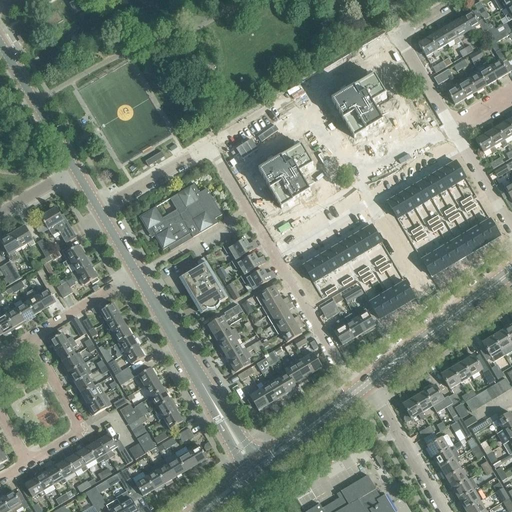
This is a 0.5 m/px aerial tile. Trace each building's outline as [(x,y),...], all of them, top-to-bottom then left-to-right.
[(69,4),(75,14),(81,10),(75,0),(69,4)] [(511,0),(494,0),(501,11),(505,9),(511,4),(511,0)] [(484,21),(489,18),(480,3),(474,6),(477,10),(484,21)] [(484,21),(477,10),(460,20),(468,32),(479,26),(483,33),(489,43),(494,40),(484,21)] [(45,32),(63,21),(57,11),(51,15),(52,16),(41,23),(40,23),(45,32)] [(468,32),(460,20),(450,26),(458,39),(458,38),(468,32)] [(506,24),(495,30),(491,23),(487,26),(491,33),(494,38),(509,29),(506,24)] [(458,39),(450,26),(439,32),(447,45),(453,41),(456,45),(461,43),(458,38),(458,39)] [(511,34),(509,29),(494,38),(497,43),(510,35),(511,38),(511,34)] [(430,38),(429,38),(436,51),(437,51),(447,45),(439,32),(436,34),(435,33),(429,36),(430,38)] [(436,51),(429,38),(418,45),(426,58),(432,54),(436,59),(440,56),(437,51),(436,51)] [(489,68),(497,81),(511,71),(511,69),(510,67),(494,40),(489,43),(500,61),(489,67),(489,68)] [(467,55),(473,52),(469,46),(464,49),(467,55)] [(462,58),(467,55),(464,49),(459,52),(462,58)] [(478,60),(483,57),(480,51),(474,54),(478,60)] [(446,68),(452,64),(448,59),(443,62),(446,68)] [(462,69),(467,66),(464,61),(458,64),(462,69)] [(436,74),(446,68),(443,62),(432,68),(436,74)] [(479,74),(478,74),(486,87),(497,81),(489,68),(489,67),(487,63),(476,70),(479,74)] [(457,72),(462,69),(458,64),(453,67),(457,72)] [(448,70),(433,79),(438,86),(452,77),(448,70)] [(476,93),(486,87),(478,74),(468,80),(476,93)] [(374,75),(331,101),(354,139),(383,122),(372,104),(386,95),(374,75)] [(468,80),(457,86),(465,99),(476,93),(468,80)] [(455,106),(465,99),(457,86),(447,93),(455,106)] [(398,97),(380,104),(383,110),(400,103),(398,97)] [(305,113),(229,152),(237,167),(313,128),(305,113)] [(500,124),(501,126),(496,128),(504,141),(505,141),(511,136),(511,130),(507,122),(506,120),(500,124)] [(486,134),(494,147),(500,144),(503,149),(508,146),(505,141),(504,141),(496,128),(486,134)] [(497,152),(494,147),(486,134),(475,141),(483,154),(489,150),(493,155),(497,152)] [(315,142),(303,146),(305,151),(317,147),(315,142)] [(301,145),(258,171),(281,210),(310,192),(299,174),(313,165),(301,145)] [(493,170),(503,164),(500,158),(489,164),(493,170)] [(455,163),(446,168),(456,185),(465,179),(455,163)] [(498,178),(508,172),(505,166),(494,173),(498,178)] [(446,168),(438,173),(448,189),(456,185),(446,168)] [(438,173),(430,178),(440,194),(448,189),(438,173)] [(511,177),(507,180),(511,185),(499,192),(503,200),(509,197),(511,202),(511,177)] [(430,178),(421,183),(431,199),(440,194),(430,178)] [(421,183),(413,188),(423,204),(431,199),(421,183)] [(139,218),(148,232),(151,231),(163,251),(182,240),(184,244),(187,242),(184,238),(194,232),(197,236),(218,223),(215,219),(222,216),(206,189),(199,193),(194,185),(139,218)] [(413,188),(405,192),(415,209),(423,204),(413,188)] [(405,192),(397,197),(407,214),(415,209),(405,192)] [(397,197),(388,203),(397,219),(407,214),(397,197)] [(44,223),(43,223),(44,225),(45,225),(48,230),(52,236),(58,233),(59,234),(60,234),(66,244),(76,238),(65,218),(62,220),(56,209),(49,213),(48,211),(40,216),(41,217),(44,223)] [(490,220),(481,226),(490,242),(500,237),(490,220)] [(371,226),(362,232),(372,249),(381,243),(371,226)] [(481,226),(472,231),(482,247),(490,242),(481,226)] [(21,248),(28,244),(30,248),(35,245),(24,227),(12,234),(21,248)] [(472,231),(464,236),(474,252),(482,247),(472,231)] [(362,232),(354,237),(364,253),(372,249),(362,232)] [(21,248),(12,234),(0,241),(9,255),(15,252),(21,248)] [(464,236),(456,241),(466,257),(474,252),(464,236)] [(354,237),(346,242),(356,258),(364,253),(354,237)] [(238,238),(222,247),(227,255),(232,253),(235,260),(231,262),(232,263),(246,254),(257,248),(254,243),(251,245),(249,246),(245,240),(240,243),(238,239),(239,238),(238,238)] [(46,259),(50,256),(51,255),(42,240),(37,243),(46,259)] [(456,241),(448,245),(457,262),(466,257),(456,241)] [(346,242),(337,247),(347,263),(356,258),(346,242)] [(448,245),(439,250),(449,267),(457,262),(448,245)] [(66,269),(72,265),(85,258),(82,253),(84,252),(80,246),(79,247),(78,246),(71,251),(69,248),(62,252),(67,261),(63,264),(66,269)] [(337,247),(329,251),(339,268),(347,263),(337,247)] [(439,250),(431,255),(441,272),(449,267),(439,250)] [(53,261),(61,257),(58,251),(51,255),(50,256),(53,261)] [(329,251),(321,256),(331,273),(339,268),(329,251)] [(246,254),(232,263),(236,270),(240,268),(244,275),(240,277),(240,278),(255,269),(266,263),(263,258),(260,260),(258,261),(254,255),(249,258),(246,254)] [(431,255),(422,261),(432,277),(441,272),(431,255)] [(321,256),(313,261),(323,278),(331,273),(321,256)] [(73,279),(78,276),(91,268),(85,258),(72,265),(76,271),(70,275),(72,279),(73,279)] [(313,261),(304,267),(313,283),(323,278),(313,261)] [(11,276),(16,273),(10,262),(5,265),(11,276)] [(0,269),(10,285),(15,282),(11,276),(5,265),(0,267),(0,269)] [(220,305),(220,303),(228,299),(227,299),(227,298),(222,290),(217,281),(212,273),(212,272),(208,266),(184,280),(199,305),(201,305),(201,306),(202,307),(203,308),(204,309),(205,309),(206,310),(207,311),(208,311),(209,311),(210,311),(212,311),(213,311),(214,311),(215,310),(216,309),(217,309),(218,308),(219,307),(220,306),(220,305)] [(91,268),(78,276),(73,279),(72,279),(67,282),(62,285),(68,296),(73,293),(69,286),(81,280),(84,286),(90,283),(92,285),(99,281),(97,279),(97,278),(91,268)] [(240,278),(245,285),(249,283),(254,290),(275,278),(272,273),(269,275),(266,276),(263,270),(258,273),(255,269),(240,278)] [(52,296),(56,294),(42,270),(38,272),(48,290),(42,294),(39,290),(35,292),(38,296),(45,309),(56,303),(52,296)] [(20,290),(25,288),(21,282),(16,285),(20,290)] [(405,282),(395,288),(405,305),(414,299),(405,282)] [(230,292),(236,289),(232,283),(226,287),(230,292)] [(262,308),(279,297),(277,294),(278,292),(282,289),(279,284),(274,287),(262,294),(261,292),(255,296),(262,308)] [(14,294),(20,290),(16,285),(11,288),(14,294)] [(63,299),(68,296),(62,285),(57,288),(63,299)] [(347,303),(363,293),(359,287),(343,297),(347,303)] [(395,288),(387,293),(397,309),(405,305),(395,288)] [(27,303),(35,316),(45,309),(38,296),(35,292),(34,290),(28,294),(26,301),(27,303)] [(387,293),(379,298),(389,314),(397,309),(387,293)] [(281,300),(279,297),(262,308),(267,317),(270,315),(290,303),(287,298),(283,301),(281,300)] [(379,298),(370,303),(380,320),(389,314),(379,298)] [(16,309),(24,322),(25,324),(32,320),(31,318),(35,316),(27,303),(23,305),(20,301),(14,305),(16,309)] [(100,312),(106,322),(119,315),(113,304),(107,307),(104,302),(97,307),(100,312)] [(324,315),(337,307),(333,302),(320,309),(324,315)] [(290,316),(288,312),(289,311),(293,308),(290,303),(270,315),(267,317),(273,326),(290,316)] [(12,312),(6,315),(13,328),(14,330),(21,326),(20,324),(24,322),(16,309),(14,305),(13,304),(9,306),(12,312)] [(209,337),(210,338),(228,328),(225,323),(242,313),(238,306),(224,314),(225,316),(222,318),(208,326),(208,327),(206,328),(210,334),(209,337)] [(327,320),(340,313),(337,307),(324,315),(327,320)] [(370,332),(376,328),(366,310),(359,314),(357,311),(353,314),(356,319),(364,333),(369,330),(370,332)] [(353,339),(364,333),(356,319),(353,314),(342,320),(345,326),(353,339)] [(6,315),(0,318),(0,330),(3,335),(13,328),(6,315)] [(106,322),(112,333),(125,326),(119,315),(106,322)] [(281,333),(301,322),(298,317),(294,319),(292,319),(290,316),(273,326),(278,336),(282,334),(281,333)] [(89,333),(94,329),(88,319),(82,322),(89,333)] [(353,339),(345,326),(342,320),(331,327),(342,346),(343,346),(344,347),(350,344),(349,342),(353,340),(353,339)] [(281,333),(282,334),(287,343),(302,335),(299,331),(300,329),(304,327),(301,322),(281,333)] [(81,337),(86,334),(80,324),(74,327),(81,337)] [(132,336),(125,326),(112,333),(119,344),(132,336)] [(217,347),(233,337),(237,335),(234,330),(231,333),(228,328),(210,338),(211,340),(213,340),(217,347)] [(92,338),(97,335),(94,329),(89,333),(92,338)] [(511,345),(504,331),(493,337),(501,352),(504,356),(511,351),(511,345)] [(56,352),(69,344),(74,341),(71,337),(66,340),(63,334),(50,342),(56,352)] [(221,357),(225,355),(225,354),(239,346),(236,342),(240,339),(237,335),(233,337),(217,347),(221,353),(220,355),(221,357)] [(122,349),(125,355),(138,347),(140,346),(136,339),(134,340),(132,336),(119,344),(113,347),(117,352),(122,349)] [(297,348),(307,342),(304,337),(294,343),(297,348)] [(501,352),(493,337),(482,344),(494,363),(504,356),(501,352)] [(87,348),(92,345),(89,340),(84,343),(87,348)] [(56,352),(62,363),(75,355),(71,349),(76,346),(74,341),(69,344),(56,352)] [(253,350),(262,346),(260,342),(251,347),(253,350)] [(90,354),(96,350),(92,345),(87,348),(90,354)] [(101,354),(107,351),(104,346),(98,349),(101,354)] [(230,364),(248,353),(245,349),(242,351),(239,346),(225,354),(225,355),(230,364)] [(255,354),(264,349),(262,346),(253,350),(255,354)] [(144,358),(138,347),(125,355),(131,365),(144,358)] [(108,365),(113,361),(107,351),(101,354),(108,365)] [(248,353),(230,364),(228,365),(232,372),(231,374),(232,376),(236,374),(250,365),(247,360),(251,358),(248,353)] [(322,369),(313,354),(304,360),(312,375),(313,377),(323,371),(322,369)] [(67,374),(68,373),(81,366),(75,355),(62,363),(65,367),(63,368),(67,374)] [(473,356),(463,363),(471,377),(482,370),(473,356)] [(303,380),(304,382),(313,377),(312,375),(304,360),(299,363),(297,359),(292,362),(303,380)] [(102,361),(96,364),(100,369),(105,366),(102,361)] [(295,388),(295,387),(297,390),(298,389),(298,388),(298,386),(304,382),(303,380),(292,362),(287,365),(290,369),(284,372),(286,375),(287,375),(295,388)] [(267,372),(265,370),(261,363),(257,365),(263,375),(267,372)] [(463,363),(452,369),(461,383),(471,377),(463,363)] [(68,373),(75,384),(88,376),(81,366),(68,373)] [(103,375),(108,371),(105,366),(100,369),(103,375)] [(497,380),(503,377),(497,366),(491,369),(497,380)] [(117,381),(131,373),(128,368),(114,376),(117,381)] [(144,387),(157,379),(151,369),(138,376),(144,387)] [(450,390),(461,383),(452,369),(441,375),(450,390)] [(241,382),(250,376),(247,371),(237,377),(241,382)] [(489,385),(495,382),(488,371),(482,374),(489,385)] [(120,386),(134,378),(131,373),(117,381),(120,386)] [(287,397),(296,392),(298,391),(297,390),(295,387),(295,388),(287,375),(286,375),(278,380),(287,397)] [(75,384),(81,395),(94,387),(88,376),(75,384)] [(164,390),(157,379),(144,387),(151,398),(164,390)] [(500,382),(506,392),(511,389),(505,379),(500,382)] [(268,386),(278,403),(287,397),(278,380),(269,386),(268,386)] [(112,391),(118,387),(114,382),(109,385),(112,391)] [(259,391),(269,408),(278,403),(268,386),(269,386),(266,382),(262,385),(264,389),(259,391)] [(501,395),(506,392),(500,382),(495,385),(501,395)] [(501,395),(495,385),(490,388),(496,398),(501,395)] [(445,403),(435,386),(424,393),(433,407),(432,407),(436,412),(442,408),(443,409),(446,407),(449,413),(454,409),(455,409),(450,400),(445,403)] [(87,405),(100,398),(94,387),(81,395),(83,399),(82,400),(86,406),(87,405)] [(491,401),(496,398),(490,388),(485,391),(491,401)] [(164,390),(151,398),(157,408),(170,401),(172,400),(168,393),(166,394),(164,390)] [(253,404),(258,412),(259,414),(269,408),(259,391),(254,394),(253,392),(244,397),(250,407),(253,404)] [(470,400),(475,397),(476,397),(472,391),(467,394),(470,400)] [(486,404),(491,401),(485,391),(480,394),(486,404)] [(414,398),(413,399),(422,413),(432,407),(433,407),(424,393),(421,394),(420,393),(413,396),(414,398)] [(480,394),(476,397),(475,397),(481,407),(486,404),(480,394)] [(94,416),(107,408),(111,406),(105,395),(100,398),(87,405),(90,409),(88,410),(92,417),(93,416),(94,416)] [(455,409),(461,405),(454,395),(448,398),(450,400),(455,409)] [(476,410),(481,407),(475,397),(470,400),(476,410)] [(113,404),(116,409),(127,403),(124,398),(113,404)] [(408,422),(412,421),(411,420),(418,416),(421,421),(425,419),(422,413),(413,399),(403,405),(408,415),(405,417),(404,418),(403,420),(405,422),(406,423),(408,422)] [(471,413),(476,410),(470,400),(465,403),(471,413)] [(170,401),(157,408),(154,410),(156,415),(160,413),(163,419),(176,411),(178,410),(174,404),(173,405),(170,401)] [(120,411),(123,416),(133,410),(130,405),(120,411)] [(467,416),(461,405),(455,409),(454,409),(461,420),(467,416)] [(133,410),(136,415),(139,420),(144,416),(138,406),(134,408),(135,409),(133,410)] [(455,423),(461,420),(454,409),(449,413),(455,423)] [(133,410),(123,416),(126,421),(136,415),(133,410)] [(176,411),(163,419),(170,430),(183,422),(176,411)] [(511,417),(509,413),(497,420),(500,426),(496,429),(499,433),(511,425),(511,417)] [(126,421),(129,426),(139,420),(136,415),(126,421)] [(463,423),(464,426),(466,429),(477,422),(473,417),(463,423)] [(139,420),(129,426),(132,432),(142,425),(142,424),(139,420)] [(461,420),(455,423),(450,426),(454,432),(459,429),(465,439),(470,436),(466,429),(464,426),(463,423),(461,420)] [(474,435),(489,426),(485,421),(470,430),(474,435)] [(440,432),(446,429),(442,423),(437,426),(440,432)] [(142,425),(132,432),(135,437),(145,431),(142,425)] [(504,445),(511,439),(511,425),(499,433),(497,434),(504,445)] [(423,439),(434,433),(430,427),(419,433),(423,439)] [(183,443),(193,436),(189,429),(178,435),(181,440),(183,443)] [(135,437),(139,444),(146,454),(151,451),(156,448),(145,431),(135,437)] [(157,444),(167,438),(164,433),(154,439),(157,444)] [(116,444),(110,435),(99,441),(110,459),(114,457),(111,451),(118,448),(128,465),(132,462),(120,441),(116,444)] [(452,446),(446,436),(427,447),(434,458),(448,449),(452,446)] [(171,447),(176,444),(173,439),(168,441),(171,447)] [(381,468),(385,466),(369,439),(365,442),(381,468)] [(110,459),(99,441),(89,447),(96,460),(97,460),(99,463),(105,459),(106,461),(110,459)] [(166,450),(171,447),(168,441),(162,445),(166,450)] [(471,450),(477,446),(474,441),(468,445),(471,450)] [(146,454),(139,444),(134,447),(140,457),(146,454)] [(199,446),(189,453),(196,466),(200,464),(201,465),(208,461),(207,460),(207,459),(199,446)] [(475,455),(480,452),(477,446),(471,450),(475,455)] [(86,466),(96,460),(89,447),(78,453),(86,466)] [(140,457),(134,447),(129,450),(135,460),(140,457)] [(486,456),(491,452),(488,447),(483,450),(486,456)] [(434,458),(440,468),(454,460),(448,449),(434,458)] [(3,455),(1,450),(0,450),(0,469),(4,467),(2,464),(9,460),(5,454),(3,455)] [(492,466),(498,463),(491,452),(486,456),(492,466)] [(78,453),(67,460),(75,473),(86,466),(78,453)] [(189,453),(178,459),(186,472),(196,466),(189,453)] [(454,460),(440,468),(442,472),(441,473),(445,480),(446,479),(461,470),(457,464),(460,462),(458,458),(454,460)] [(178,459),(167,465),(175,478),(186,472),(178,459)] [(64,479),(75,473),(67,460),(63,462),(62,460),(56,464),(57,466),(64,479)] [(175,478),(167,465),(165,461),(154,467),(157,472),(164,485),(175,478)] [(484,471),(490,468),(486,462),(481,466),(484,471)] [(54,485),(64,479),(57,466),(46,472),(54,485)] [(164,485),(157,472),(154,467),(150,470),(152,474),(146,478),(154,491),(155,493),(161,489),(160,487),(164,485)] [(487,476),(493,473),(490,468),(484,471),(487,476)] [(499,477),(504,474),(501,468),(495,471),(499,477)] [(107,477),(112,474),(108,469),(103,472),(107,477)] [(121,472),(135,494),(140,492),(143,497),(154,491),(146,478),(135,484),(126,469),(121,472)] [(446,479),(453,490),(467,481),(461,470),(446,479)] [(35,479),(43,492),(54,485),(46,472),(35,479)] [(101,481),(107,477),(103,472),(98,475),(101,481)] [(130,497),(135,494),(121,472),(116,475),(130,497)] [(502,482),(507,479),(504,474),(499,477),(502,482)] [(394,511),(385,496),(385,495),(374,502),(370,494),(376,490),(367,476),(341,492),(341,491),(340,492),(341,492),(336,494),(339,499),(322,509),(320,505),(307,511),(394,511)] [(43,492),(35,479),(25,485),(32,498),(39,494),(41,498),(45,495),(43,492)] [(455,493),(453,494),(457,501),(459,500),(474,492),(473,492),(476,490),(478,489),(471,479),(467,481),(453,490),(455,493)] [(85,490),(90,487),(87,481),(82,484),(85,490)] [(80,493),(85,490),(82,484),(77,488),(80,493)] [(497,492),(502,489),(499,484),(494,487),(497,492)] [(109,511),(124,511),(120,505),(117,500),(106,507),(96,488),(90,491),(102,511),(107,508),(109,511)] [(508,499),(502,489),(497,492),(503,503),(508,499)] [(474,492),(459,500),(465,511),(480,502),(482,501),(476,490),(473,492),(474,492)] [(99,511),(102,511),(90,491),(85,494),(95,510),(92,511),(99,511)] [(20,492),(15,495),(14,492),(3,498),(11,511),(16,511),(23,507),(24,510),(29,507),(20,492)] [(64,503),(69,500),(66,494),(61,497),(64,503)] [(0,511),(11,511),(3,498),(2,497),(0,497),(0,511)] [(59,506),(64,503),(61,497),(56,500),(59,506)] [(124,511),(138,511),(131,499),(120,505),(124,511)] [(508,511),(510,511),(511,511),(511,505),(508,499),(503,503),(508,511)] [(485,511),(480,502),(465,511),(466,511),(485,511)]
